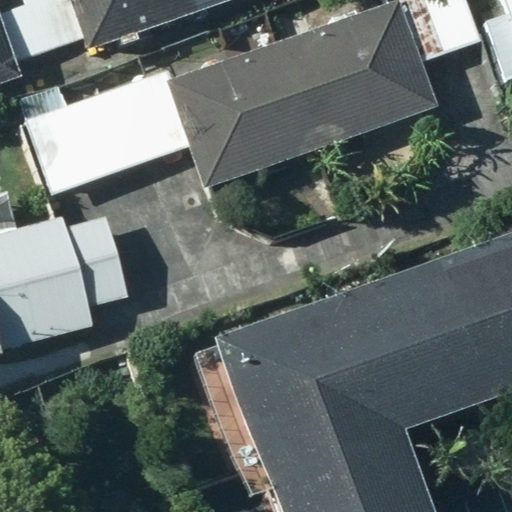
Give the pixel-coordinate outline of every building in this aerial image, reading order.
[(212,12),(207,0),(75,0),(95,54),(212,12)] [(245,0),(207,0),(212,12),(245,0)] [(382,0),(387,11),(270,54),(308,161),(445,111),(427,62),(482,42),(465,0),(382,0)] [(511,0),(507,0),(511,14),(511,18),(486,28),(505,86),(511,83),(511,0)] [(0,88),(24,80),(0,9),(0,88)] [(211,196),(308,161),(270,54),(175,88),(171,76),(72,112),(64,91),(19,106),(54,203),(194,151),(211,196)] [(68,222),(0,238),(0,330),(6,359),(97,330),(94,312),(131,302),(111,219),(69,227),(68,222)] [(511,248),(186,364),(238,511),(405,511),(384,453),(511,407),(511,248)]
